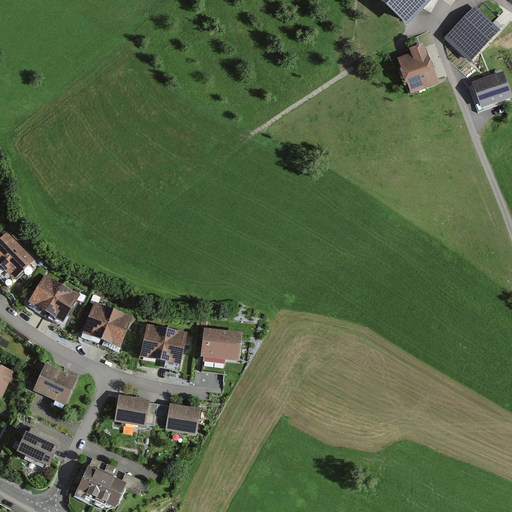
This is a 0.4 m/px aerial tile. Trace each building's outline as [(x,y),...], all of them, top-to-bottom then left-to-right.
[(376,0),(408,28),(434,0),(376,0)] [(475,6),(444,40),(470,64),(501,30),(475,6)] [(410,54),(397,59),(411,95),(439,85),(424,44),(409,50),(410,54)] [(511,94),(502,69),(470,80),(481,111),(511,99),(511,94)] [(32,261),(7,235),(0,242),(0,274),(9,284),(32,261)] [(47,312),(62,288),(47,278),(32,303),(47,312)] [(63,321),(77,297),(62,288),(47,312),(63,321)] [(102,340),(113,313),(97,306),(86,333),(102,340)] [(119,346),(130,319),(113,313),(102,340),(119,346)] [(161,361),(167,332),(149,328),(143,357),(161,361)] [(179,364),(185,335),(167,332),(161,361),(179,364)] [(241,336),(207,332),(204,357),(238,361),(241,336)] [(78,379),(46,364),(33,392),(65,406),(78,379)] [(17,375),(0,367),(0,396),(6,399),(17,375)] [(150,401),(119,396),(115,424),(146,429),(150,401)] [(201,410),(170,405),(165,432),(197,437),(201,410)] [(59,447),(26,433),(17,453),(49,468),(59,447)] [(133,485),(96,468),(85,492),(122,509),(133,485)]
